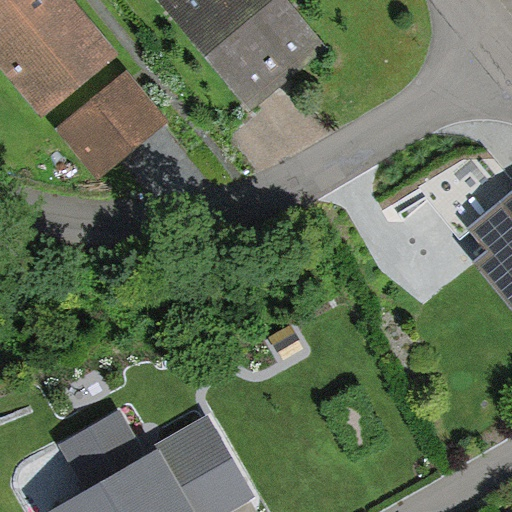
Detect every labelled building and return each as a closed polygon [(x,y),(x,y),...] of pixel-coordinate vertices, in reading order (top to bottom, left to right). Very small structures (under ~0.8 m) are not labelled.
[(0,0),(0,72),(41,123),(120,60),(72,0),(0,0)] [(168,0),(250,105),(327,41),(295,0),(168,0)] [(131,80),(59,136),(101,187),(172,126),(131,80)] [(511,305),(511,182),(475,214),(501,246),(478,265),(511,305)] [(360,447),(391,430),(366,383),(334,399),(360,447)] [(235,511),(258,499),(212,418),(150,453),(125,410),(63,446),(93,498),(67,511),(235,511)]
